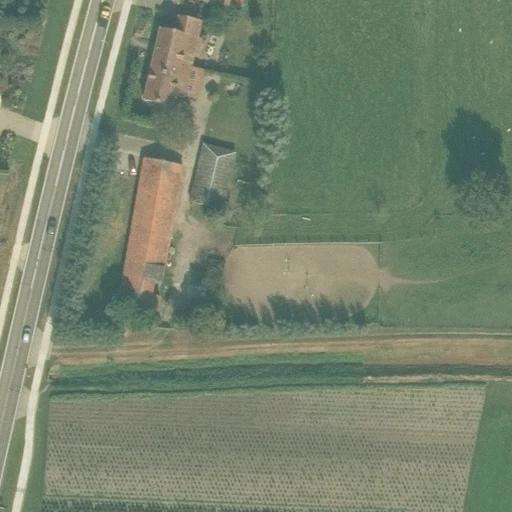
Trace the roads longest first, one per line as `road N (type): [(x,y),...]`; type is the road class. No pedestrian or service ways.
road 1 (track): [(18,350),(511,335)]
road 2 (secondary): [(0,432),(108,0)]
